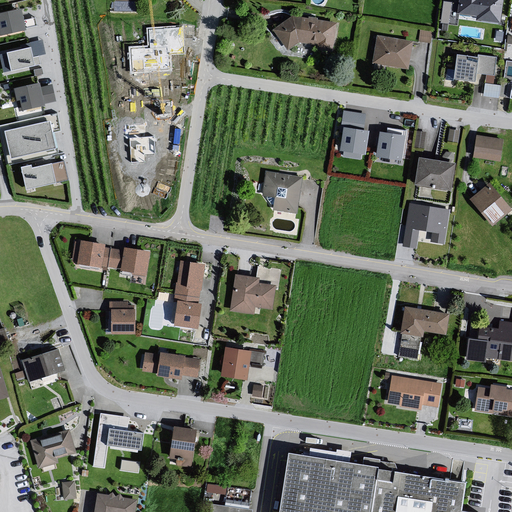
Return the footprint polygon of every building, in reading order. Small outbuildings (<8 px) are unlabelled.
[(460,0),(460,3),(459,15),(478,17),(477,22),(500,25),(503,0),(460,0)] [(459,15),(460,3),(444,1),(442,23),(457,25),(459,15)] [(22,9),(0,13),(0,33),(37,25),(35,17),(24,20),(22,9)] [(293,19),(273,33),(288,52),(290,52),(299,44),(315,48),(318,53),(332,56),(337,25),(293,19)] [(433,31),(421,30),(420,42),(431,43),(433,31)] [(413,44),(377,38),(372,65),(409,71),(413,44)] [(20,49),(0,52),(0,60),(2,72),(39,64),(38,56),(45,54),(42,40),(19,44),(20,49)] [(478,59),(457,56),(454,80),(476,83),(477,75),(494,77),(497,59),(478,56),(478,59)] [(40,82),(14,89),(19,110),(55,101),(51,85),(41,88),(40,82)] [(499,85),(485,83),(484,96),(498,98),(499,85)] [(365,114),(343,110),(340,134),(343,134),(341,150),(365,154),(369,131),(363,130),(365,114)] [(49,119),(5,129),(11,157),(55,147),(49,119)] [(387,132),(379,131),(375,155),(400,159),(405,131),(388,128),(387,132)] [(459,130),(450,129),(448,141),(458,142),(459,130)] [(425,131),(416,130),(414,146),(423,147),(425,131)] [(504,139),(477,134),(473,157),(500,162),(504,139)] [(31,164),(21,166),(26,188),(68,179),(63,160),(32,167),(31,164)] [(456,165),(420,160),(416,187),(452,193),(456,165)] [(302,176),(265,171),(262,195),(275,196),(273,210),(297,213),(302,176)] [(489,186),(470,202),(492,230),(511,213),(489,186)] [(451,210),(410,203),(403,244),(415,246),(417,229),(430,232),(428,242),(445,245),(451,210)] [(81,246),(76,245),(73,263),(77,263),(78,266),(101,270),(102,268),(121,271),(123,253),(105,250),(106,246),(81,243),(81,246)] [(151,255),(124,251),(123,253),(121,271),(121,272),(131,274),(134,277),(144,278),(147,278),(151,255)] [(205,268),(180,263),(175,296),(179,297),(178,302),(199,306),(205,268)] [(260,281),(235,277),(230,314),(254,316),(254,309),(274,312),(276,288),(260,286),(260,281)] [(127,300),(109,301),(110,336),(134,336),(134,308),(129,306),(127,300)] [(199,306),(178,302),(174,327),(197,330),(201,306),(199,306)] [(448,317),(405,309),(397,357),(417,361),(422,331),(445,335),(448,317)] [(511,323),(499,321),(498,329),(482,327),(480,341),(469,339),(466,360),(485,363),(486,359),(511,363),(511,358),(511,323)] [(0,348),(9,345),(3,328),(0,328),(0,348)] [(250,352),(225,349),(221,378),(246,381),(250,352)] [(57,350),(22,362),(29,384),(65,372),(57,350)] [(159,357),(145,355),(142,373),(182,379),(182,376),(198,379),(200,361),(185,359),(186,357),(159,353),(159,357)] [(441,386),(392,377),(387,405),(421,411),(422,406),(439,409),(441,386)] [(490,393),(479,391),(475,412),(493,415),(494,413),(498,414),(498,420),(511,421),(511,391),(508,391),(506,388),(491,386),(490,393)] [(144,433),(128,430),(130,418),(101,413),(93,465),(103,466),(107,446),(141,451),(144,433)] [(161,439),(170,440),(172,422),(162,422),(161,439)] [(198,432),(173,428),(168,461),(176,462),(175,469),(192,471),(198,432)] [(69,434),(30,444),(38,473),(56,469),(54,461),(74,456),(69,434)] [(461,511),(465,485),(288,454),(279,511),(461,511)] [(121,469),(140,470),(140,457),(121,456),(121,469)] [(75,481),(62,482),(64,500),(76,499),(75,481)] [(207,489),(226,490),(227,482),(208,481),(207,489)] [(228,484),(227,491),(208,490),(208,500),(251,501),(252,485),(228,484)] [(133,511),(135,501),(97,495),(95,511),(133,511)]
